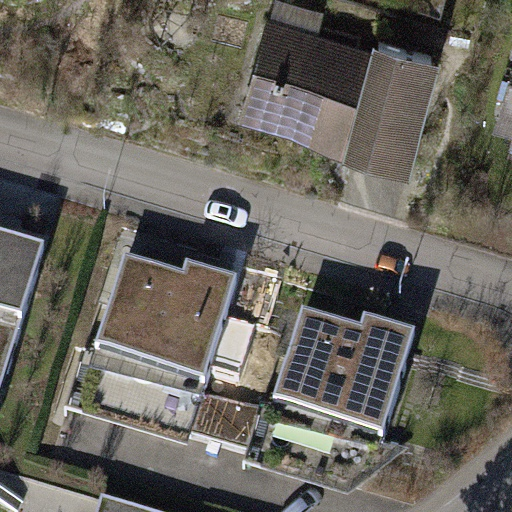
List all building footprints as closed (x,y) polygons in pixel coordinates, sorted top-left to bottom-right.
[(249,16),(224,106),(398,155),(423,66),(249,16)] [(511,52),(496,117),(511,121),(511,52)] [(0,380),(5,382),(41,254),(0,241),(0,380)] [(117,256),(72,403),(182,436),(227,289),(117,256)] [(295,318),(256,455),(342,478),(372,445),(399,347),(295,318)] [(208,435),(256,449),(267,408),(220,394),(208,435)]
